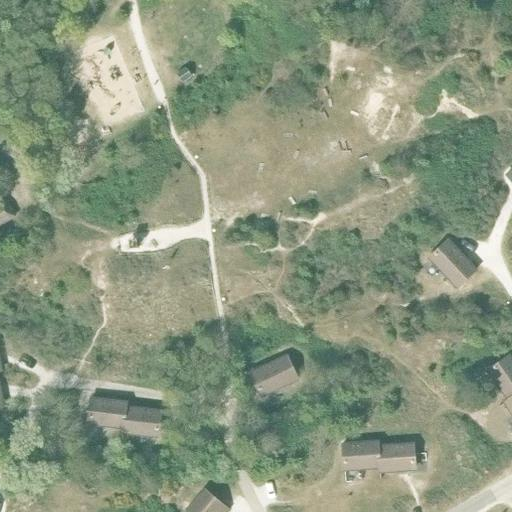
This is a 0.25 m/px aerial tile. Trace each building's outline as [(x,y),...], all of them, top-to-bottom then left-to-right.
[(0,161),(0,176),(5,179),(12,169),(0,161)] [(6,202),(0,205),(0,224),(15,215),(6,202)] [(448,241),(429,259),(457,288),(476,270),(448,241)] [(287,356),(250,374),(261,397),(298,380),(287,356)] [(508,400),(511,397),(511,360),(509,357),(488,371),(508,400)] [(123,428),(126,408),(126,403),(91,399),(88,424),(123,428)] [(126,408),(123,428),(123,433),(158,437),(161,412),(126,408)] [(379,468),(378,447),(377,442),(342,445),(344,471),(379,468)] [(378,447),(379,468),(380,473),(415,470),(413,444),(378,447)] [(205,491),(187,511),(226,511),(228,510),(205,491)]
